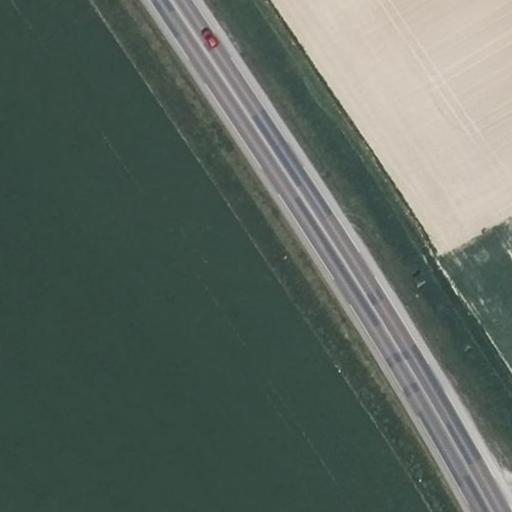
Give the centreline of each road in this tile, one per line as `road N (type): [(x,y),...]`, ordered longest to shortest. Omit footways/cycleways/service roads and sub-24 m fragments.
road 1 (primary): [(492,511),(352,274),(170,0)]
road 2 (track): [(262,0),(511,375)]
